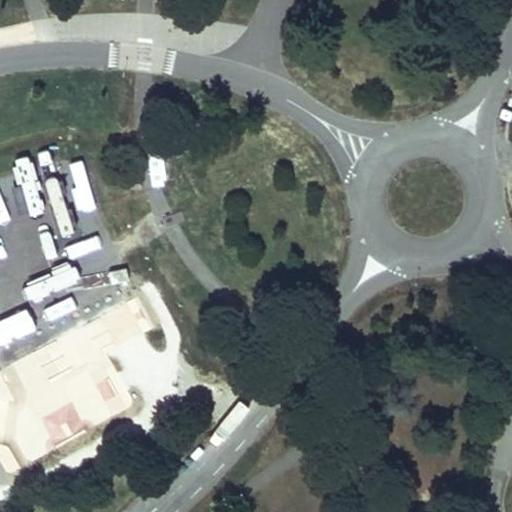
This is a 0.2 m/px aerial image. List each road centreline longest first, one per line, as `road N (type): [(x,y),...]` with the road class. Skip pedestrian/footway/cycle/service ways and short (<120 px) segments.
road 1 (residential): [(0,61),(107,48),(233,77),(342,134),(374,178)]
road 2 (residential): [(163,511),(298,369),(388,244)]
road 3 (residential): [(388,244),(429,256),(466,235),(476,193),(452,157)]
road 4 (residential): [(511,36),(452,157)]
